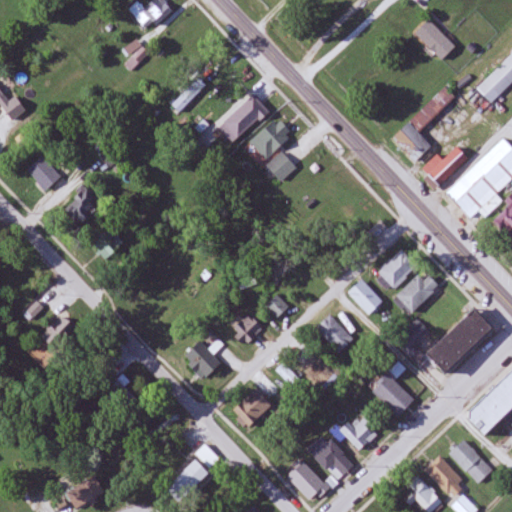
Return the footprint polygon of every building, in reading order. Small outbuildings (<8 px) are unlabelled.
[(172,12),(161,0),(153,0),(144,8),(139,1),(129,10),(147,32),(172,12)] [(174,48),(189,62),(199,52),(184,38),(174,48)] [(132,62),(145,52),(136,41),(124,51),(132,62)] [(511,84),(511,54),(477,89),(492,104),(511,84)] [(172,104),(181,114),(208,88),(199,78),(172,104)] [(415,162),(432,146),(419,133),(456,99),(445,88),(393,139),(415,162)] [(234,145),(268,111),(252,95),(218,129),(234,145)] [(262,165),(291,136),(275,119),(250,144),(258,151),(253,156),(262,165)] [(422,170),(440,187),(468,159),(456,148),(443,161),(437,155),(422,170)] [(102,159),(112,167),(120,157),(111,149),(102,159)] [(269,166),(280,182),(295,170),(284,155),(269,166)] [(491,169),(483,161),(447,194),(471,219),(511,180),(511,164),(505,156),(491,169)] [(45,192),(62,179),(43,157),(27,171),(45,192)] [(65,213),(80,228),(97,212),(81,197),(65,213)] [(511,198),(490,220),(511,241),(511,198)] [(124,244),(110,229),(92,247),(106,262),(124,244)] [(378,271),(392,290),(418,270),(403,251),(378,271)] [(324,282),(295,255),(280,271),(309,298),(324,282)] [(1,290),(22,290),(22,261),(1,261),(1,290)] [(394,300),(410,316),(438,287),(423,271),(394,300)] [(348,295),(370,315),(383,301),(361,281),(348,295)] [(277,319),(289,307),(277,296),(266,307),(277,319)] [(445,375),(493,329),(473,309),(425,355),(445,375)] [(232,332),(245,346),(262,330),(248,316),(232,332)] [(340,355),(354,340),(330,316),(315,330),(340,355)] [(75,339),(71,321),(50,325),(54,343),(75,339)] [(404,349),(429,337),(422,322),(397,334),(404,349)] [(221,364),(199,342),(182,358),(204,381),(221,364)] [(297,393),(305,385),(284,364),(276,372),(297,393)] [(511,368),(463,416),(483,436),(504,416),(511,423),(511,368)] [(129,407),(137,400),(113,373),(105,380),(129,407)] [(397,417),(414,401),(388,375),(372,391),(397,417)] [(271,408),(254,391),(233,412),(250,429),(271,408)] [(378,435),(361,416),(343,433),(360,452),(378,435)] [(354,468),(328,435),(310,449),(336,482),(354,468)] [(449,454),(478,485),(493,471),(465,440),(449,454)] [(211,471),(221,461),(205,445),(196,454),(211,471)] [(452,498),(466,485),(438,457),(424,471),(452,498)] [(166,489),(180,502),(208,474),(195,460),(166,489)] [(321,498),(330,490),(303,463),(287,478),(310,501),(317,494),(321,498)] [(411,507),(417,501),(427,511),(433,511),(443,504),(419,478),(400,495),(411,507)] [(75,510),(103,499),(96,480),(67,490),(75,510)] [(452,507),(456,511),(477,511),(480,509),(465,494),(452,507)] [(67,506),(62,499),(56,504),(61,510),(67,506)]
